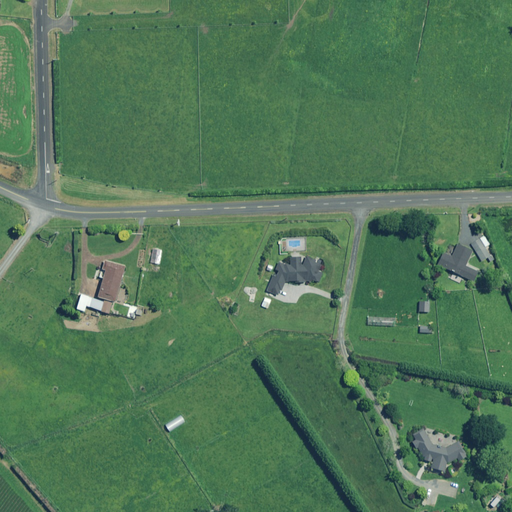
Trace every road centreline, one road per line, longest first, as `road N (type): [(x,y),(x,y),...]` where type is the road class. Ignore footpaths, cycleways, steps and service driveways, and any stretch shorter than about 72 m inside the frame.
road 1 (unclassified): [(511,196),(115,212),(44,204)]
road 2 (unclassified): [(44,204),(41,0)]
